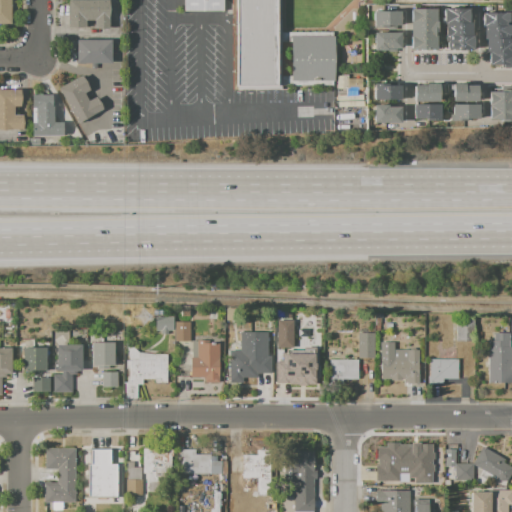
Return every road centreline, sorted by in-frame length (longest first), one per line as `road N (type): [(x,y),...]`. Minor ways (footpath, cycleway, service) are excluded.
road 1 (motorway): [(0,239),(511,231)]
road 2 (motorway): [(511,190),(0,191)]
road 3 (residential): [(356,418),(0,420)]
road 4 (residential): [(511,417),(356,418)]
